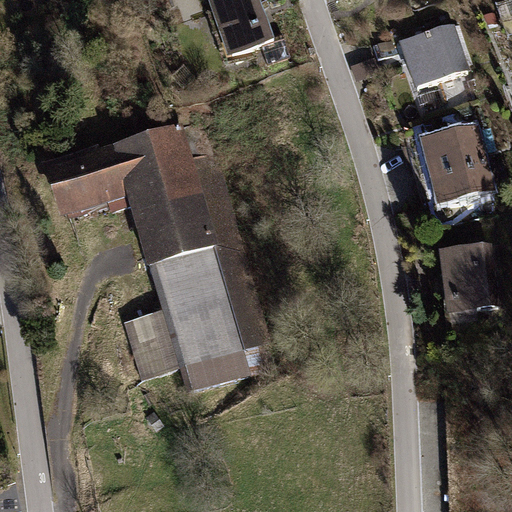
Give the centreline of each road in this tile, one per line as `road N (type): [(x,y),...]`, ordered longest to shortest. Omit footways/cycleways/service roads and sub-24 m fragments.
road 1 (residential): [(316,0),(387,229),(410,511)]
road 2 (residential): [(0,207),(45,511)]
